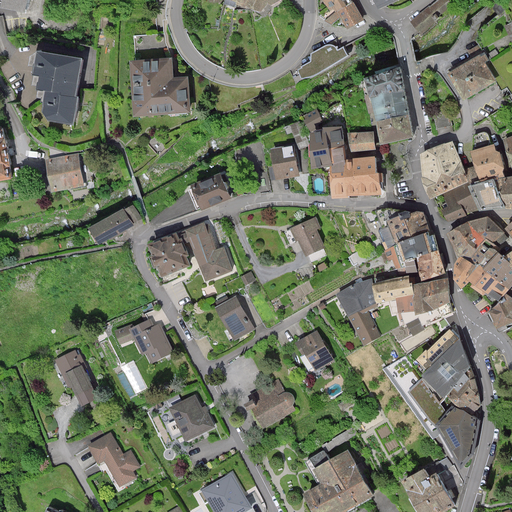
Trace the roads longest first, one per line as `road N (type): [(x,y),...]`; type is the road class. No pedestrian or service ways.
road 1 (residential): [(429,208),(261,197),(149,230),(135,244),(145,271),(205,370)]
road 2 (residential): [(177,0),(177,25),(194,57),(241,78),(291,57),(307,30),(309,0)]
road 3 (residential): [(466,511),(490,406),(469,328)]
road 4 (residential): [(205,370),(271,511)]
road 5 (residential): [(316,303),(205,370)]
road 6 (residential): [(422,139),(467,126),(471,110),(441,59)]
road 7 (residential): [(400,20),(422,139)]
